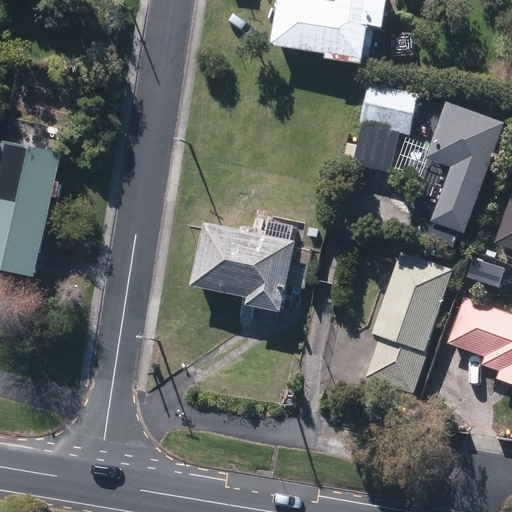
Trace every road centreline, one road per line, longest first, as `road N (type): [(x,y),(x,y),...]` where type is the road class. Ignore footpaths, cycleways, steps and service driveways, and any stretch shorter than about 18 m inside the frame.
road 1 (residential): [(96,484),(173,0)]
road 2 (secondary): [(263,511),(96,484)]
